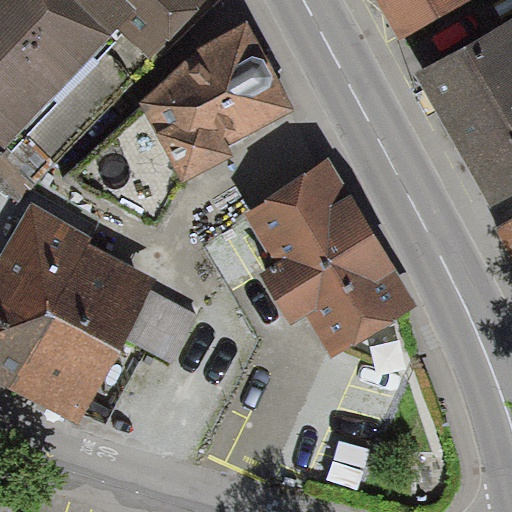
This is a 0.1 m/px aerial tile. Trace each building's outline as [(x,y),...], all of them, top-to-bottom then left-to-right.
[(0,0),(0,158),(5,163),(127,37),(153,63),(214,0),(0,0)] [(376,0),(398,40),(470,0),(376,0)] [(511,39),(424,88),(495,215),(511,205),(511,39)] [(252,41),(192,72),(146,121),(184,195),(232,171),(224,156),(293,121),(252,41)] [(423,314),(331,166),(241,222),(271,272),(254,282),(289,339),(307,328),(333,370),(423,314)] [(97,251),(36,218),(0,283),(0,385),(83,431),(132,340),(180,366),(202,323),(90,262),(97,251)] [(511,224),(495,234),(511,266),(511,224)]
